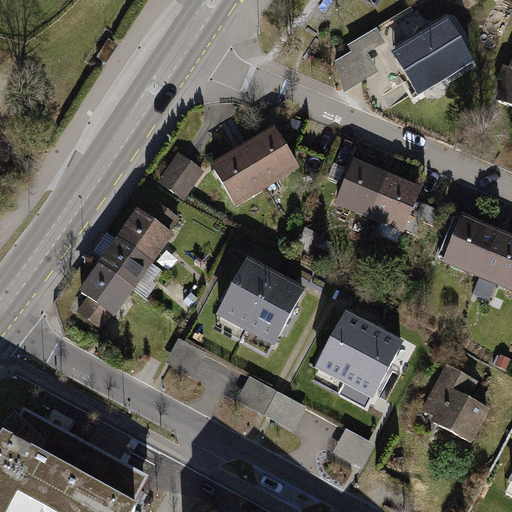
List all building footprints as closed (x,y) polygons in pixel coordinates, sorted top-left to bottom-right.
[(466,70),(444,33),(401,58),(423,96),(466,70)] [(348,94),(382,79),(372,55),(388,48),(382,34),(331,55),(348,94)] [(511,66),(494,107),(511,114),(511,66)] [(272,133),(242,152),(267,192),(297,173),(272,133)] [(242,152),(211,171),(237,211),(267,192),(242,152)] [(201,172),(174,153),(155,181),(181,200),(201,172)] [(382,182),(348,168),(331,209),(366,223),(382,182)] [(382,182),(366,223),(400,236),(416,195),(382,182)] [(172,238),(182,226),(155,202),(144,214),(172,238)] [(136,215),(116,241),(152,267),(171,240),(136,215)] [(496,233),(460,218),(442,260),(478,275),(496,233)] [(511,239),(496,233),(478,275),(511,288),(511,239)] [(97,267),(132,292),(152,267),(116,241),(97,267)] [(243,331),(273,277),(247,264),(218,317),(243,331)] [(114,317),(132,292),(97,267),(78,291),(114,317)] [(299,292),(273,277),(243,331),(269,346),(299,292)] [(403,345),(346,315),(315,373),(372,403),(403,345)] [(179,339),(166,362),(194,378),(207,354),(179,339)] [(495,390),(442,368),(418,427),(471,449),(495,390)] [(248,377),(236,401),(264,416),(277,392),(248,377)] [(277,392),(264,416),(293,432),(306,408),(277,392)] [(36,438),(0,419),(0,511),(32,511),(35,507),(44,511),(127,511),(139,491),(36,438)] [(347,429),(334,453),(362,468),(375,445),(347,429)]
